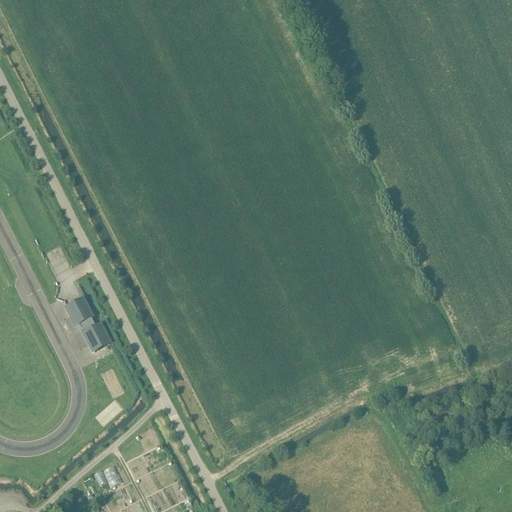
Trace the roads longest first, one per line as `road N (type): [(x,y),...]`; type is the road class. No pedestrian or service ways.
road 1 (unclassified): [(164,398),(0,77)]
road 2 (track): [(207,481),(359,398),(389,428),(434,511)]
road 3 (unclassified): [(164,398),(40,511)]
road 4 (unclassified): [(222,511),(164,398)]
